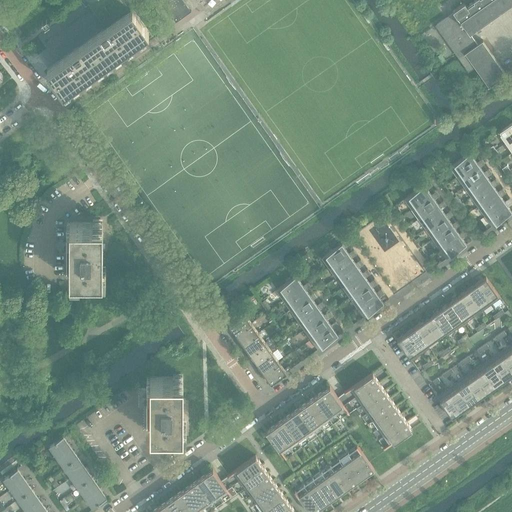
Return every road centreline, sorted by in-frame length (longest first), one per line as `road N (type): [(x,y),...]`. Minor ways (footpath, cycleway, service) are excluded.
road 1 (residential): [(263,409),(42,94)]
road 2 (residential): [(116,511),(263,409)]
road 3 (tertiary): [(366,511),(511,408)]
road 4 (residential): [(372,331),(511,232)]
road 5 (residential): [(263,409),(372,331)]
road 6 (residential): [(372,331),(442,432)]
